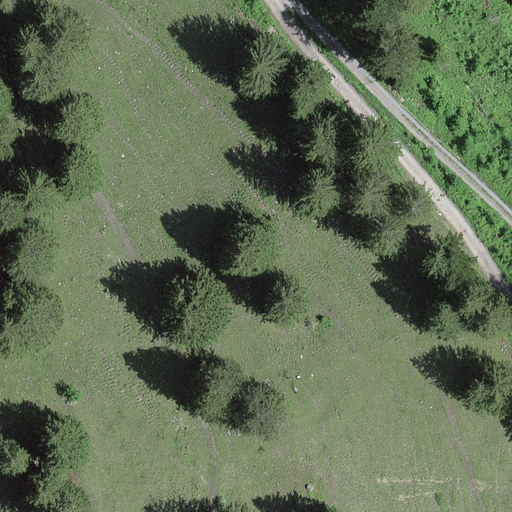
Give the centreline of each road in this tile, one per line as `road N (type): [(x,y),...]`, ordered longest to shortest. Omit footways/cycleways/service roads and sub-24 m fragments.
road 1 (track): [(511,305),(465,230),(270,0)]
road 2 (track): [(287,0),(511,218)]
